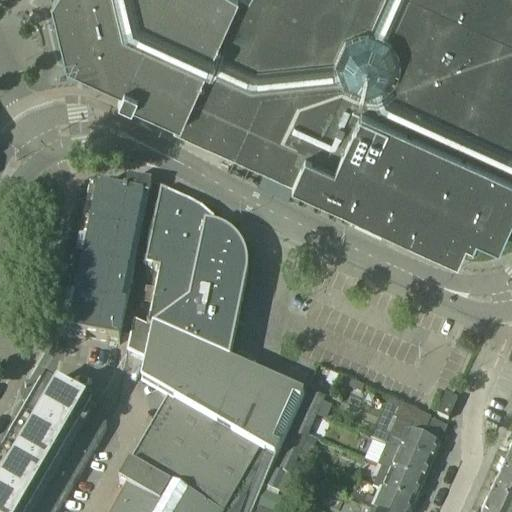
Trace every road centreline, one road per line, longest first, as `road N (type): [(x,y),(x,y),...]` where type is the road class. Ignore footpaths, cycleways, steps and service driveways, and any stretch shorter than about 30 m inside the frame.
road 1 (tertiary): [(506,296),(464,295),(427,281),(118,133),(77,127),(37,140)]
road 2 (residential): [(451,511),(469,473),(472,412),(500,352)]
